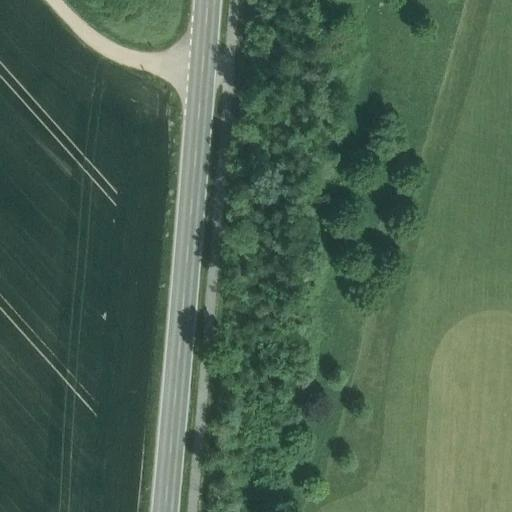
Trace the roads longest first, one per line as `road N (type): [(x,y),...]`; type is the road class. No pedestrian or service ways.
road 1 (secondary): [(201,74),(164,511)]
road 2 (unclassified): [(54,0),(95,45),(201,74)]
